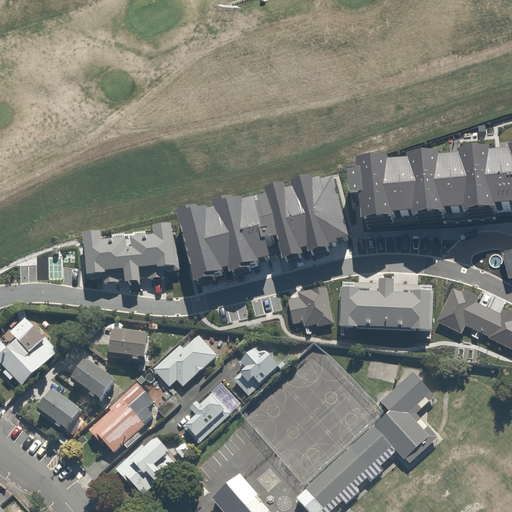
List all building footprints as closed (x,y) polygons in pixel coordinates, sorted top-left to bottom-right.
[(65,346),(28,315),(6,342),(0,336),(0,372),(25,393),(65,346)] [(115,331),(112,356),(154,361),(157,336),(115,331)] [(187,388),(222,360),(201,333),(155,371),(173,393),(184,385),(187,388)] [(283,367),(268,349),(264,353),(259,348),(243,362),(248,368),(233,381),(248,398),(283,367)] [(123,383),(93,361),(77,384),(107,406),(123,383)] [(115,413),(93,432),(117,458),(128,449),(131,453),(149,437),(146,434),(163,419),(155,410),(161,404),(142,382),(112,409),(115,413)] [(90,413),(59,389),(41,413),(72,437),(90,413)] [(234,413),(212,391),(194,410),(201,417),(188,431),(202,445),(234,413)] [(429,442),(395,405),(373,425),(407,462),(429,442)] [(326,511),(394,451),(373,429),(296,499),(308,511),(326,511)] [(177,453),(165,439),(152,450),(149,446),(117,474),(130,488),(134,484),(150,503),(188,469),(175,455),(177,453)] [(270,511),(243,479),(212,505),(218,511),(270,511)]
